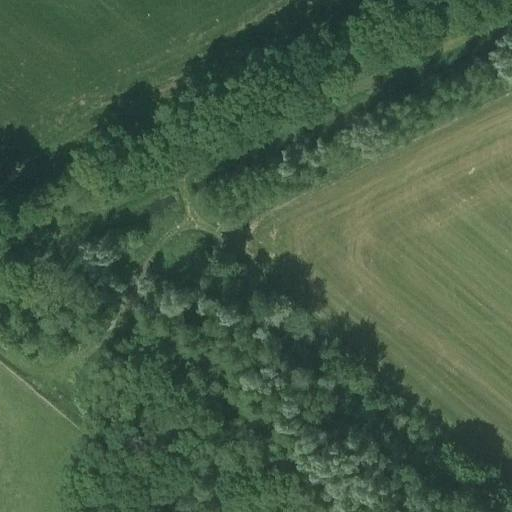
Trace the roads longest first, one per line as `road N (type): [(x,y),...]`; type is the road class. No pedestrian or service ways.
road 1 (unknown): [(511,483),(242,251),(200,231),(176,176)]
road 2 (unknown): [(511,16),(176,176)]
road 3 (track): [(191,219),(154,250),(94,349),(34,367),(0,348)]
